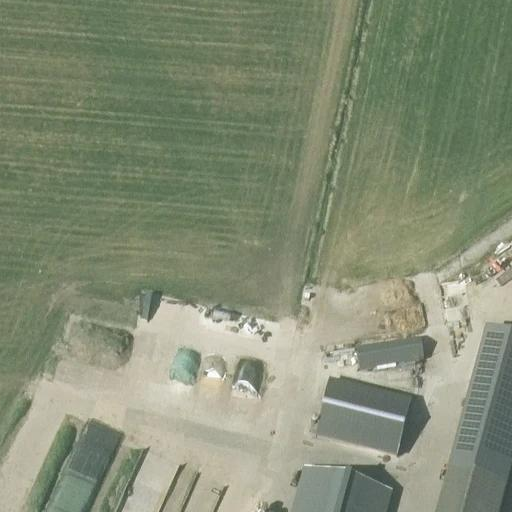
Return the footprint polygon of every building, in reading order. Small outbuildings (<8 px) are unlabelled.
[(353,309),(413,300),(409,273),(349,282),(353,309)] [(386,327),(417,322),(414,306),(383,312),(386,327)] [(511,338),(487,332),(439,511),(498,511),(511,465),(511,338)] [(423,362),(419,339),(355,350),(359,373),(423,362)] [(411,402),(329,382),(314,439),(396,459),(411,402)] [(384,511),(390,494),(306,471),(294,511),(384,511)]
